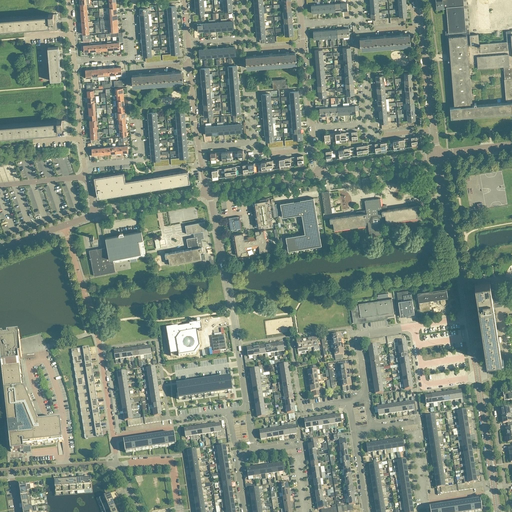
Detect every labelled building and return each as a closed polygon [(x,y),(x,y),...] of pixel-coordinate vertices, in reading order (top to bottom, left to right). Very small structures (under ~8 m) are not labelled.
[(450,107),(451,118),(511,113),(511,30),(506,32),(506,42),(480,44),(479,44),(478,34),(466,35),(465,32),(466,32),(463,0),(442,0),(443,1),(436,1),(436,9),(443,9),(446,9),(448,31),(445,31),(448,61),(451,61),(454,107),(450,107)] [(148,8),(147,8),(147,5),(142,6),(142,9),(140,9),(140,15),(148,14),(148,8)] [(57,30),(56,22),(56,14),(53,14),(48,15),(48,16),(49,16),(50,26),(49,26),(49,31),(57,30)] [(50,26),(49,16),(48,16),(0,20),(0,30),(49,26),(50,26)] [(393,36),(394,47),(411,46),(410,36),(410,34),(403,35),(403,34),(400,34),(400,35),(393,36)] [(394,47),(393,36),(386,36),(386,35),(383,36),(383,37),(376,37),(377,49),(394,47)] [(377,49),(376,37),(370,38),(369,37),(367,37),(367,38),(360,39),(360,44),(360,45),(361,50),(377,49)] [(60,64),(59,55),(59,51),(58,47),(49,48),(49,47),(48,47),(48,48),(49,64),(60,64)] [(297,63),(296,56),(296,53),(279,54),(280,66),(297,64),(297,63)] [(280,66),(279,54),(263,55),(263,67),(280,66)] [(263,67),(263,55),(246,57),(246,62),(246,63),(247,68),(263,67)] [(61,76),(60,67),(60,64),(49,64),(50,81),(61,80),(61,76)] [(183,83),(182,78),(183,78),(183,77),(182,77),(182,73),(182,72),(165,73),(166,84),(183,83)] [(166,84),(165,73),(148,74),(149,86),(166,84)] [(384,82),(384,76),(384,73),(379,73),(379,76),(376,76),(376,82),(384,82)] [(149,86),(148,74),(132,76),(133,87),(149,86)] [(328,85),(328,80),(331,80),(331,77),(328,77),(328,79),(325,79),(317,80),(317,86),(325,85),(328,85)] [(286,88),(285,79),(272,80),(273,87),(273,89),(286,88)] [(58,133),(58,130),(57,121),(57,122),(56,122),(56,123),(0,127),(0,137),(58,133)] [(358,141),(357,131),(351,132),(349,132),(349,135),(352,135),(352,141),(358,141)] [(346,142),(346,135),(349,135),(349,132),(346,132),(340,133),(341,142),(346,142)] [(330,143),(330,137),(333,136),(332,133),(330,134),(324,134),(325,143),(330,143)] [(341,142),(340,133),(335,133),(332,133),(333,136),(335,136),(336,142),(341,142)] [(418,146),(417,137),(411,138),(407,138),(408,141),(411,140),(412,147),(418,146)] [(405,148),(404,141),(408,141),(407,138),(404,139),(398,140),(400,149),(405,148)] [(400,149),(398,140),(393,140),(393,141),(389,141),(390,144),(393,143),(394,150),(400,149)] [(387,151),(386,144),(390,144),(389,141),(386,142),(380,143),(382,152),(387,151)] [(382,152),(380,143),(375,143),(375,144),(371,144),(372,147),(375,146),(375,153),(382,152)] [(368,154),(368,147),(372,147),(371,144),(368,145),(362,146),(364,155),(368,154)] [(364,155),(362,146),(356,146),(356,147),(353,147),(353,150),(357,149),(357,156),(364,155)] [(350,157),(350,150),(353,150),(353,147),(349,148),(344,149),(345,158),(350,157)] [(345,158),(344,149),(338,149),(338,150),(335,150),(335,153),(339,152),(339,159),(345,158)] [(244,159),(243,150),(237,150),(235,151),(235,154),(238,154),(238,160),(244,159)] [(332,160),(331,153),(335,153),(335,150),(331,151),(326,151),(326,161),(332,160)] [(227,161),(226,151),(221,152),(218,152),(219,155),(221,155),(222,161),(227,161)] [(233,160),(232,154),(235,154),(235,151),(232,151),(226,151),(227,161),(233,160)] [(216,161),(216,155),(219,155),(218,152),(216,152),(210,153),(211,162),(216,161)] [(304,164),(303,155),(297,156),(294,157),(294,159),(297,159),(298,165),(304,164)] [(291,167),(290,160),(294,159),(294,157),(290,158),(290,157),(284,158),(286,167),(291,167)] [(286,167),(284,158),(279,159),(275,160),(276,162),(279,162),(280,168),(286,167)] [(273,170),(272,163),(276,162),(275,160),(272,160),(266,161),(268,170),(273,170)] [(268,170),(266,161),(261,162),(257,163),(258,165),(261,165),(261,171),(268,170)] [(254,172),(254,166),(258,165),(257,163),(254,163),(248,164),(250,173),(254,172)] [(250,173),(248,164),(243,165),(239,166),(239,168),(243,168),(243,174),(250,173)] [(236,175),(236,169),(239,168),(239,166),(236,166),(235,166),(230,167),(231,176),(236,175)] [(231,176),(230,167),(224,168),(221,169),(221,171),(225,171),(225,177),(231,176)] [(218,178),(218,172),(221,171),(221,169),(217,169),(212,170),(212,179),(218,178)] [(125,181),(124,173),(114,174),(115,183),(125,181)] [(115,183),(114,174),(104,176),(105,185),(115,183)] [(190,183),(188,174),(178,176),(180,185),(190,183)] [(105,185),(104,176),(94,177),(95,186),(105,185)] [(180,185),(178,176),(168,177),(170,186),(177,185),(180,185)] [(170,186),(168,177),(159,179),(160,188),(170,186)] [(160,188),(159,179),(149,181),(150,190),(160,188)] [(150,190),(149,181),(139,182),(141,191),(150,190)] [(141,191),(139,182),(129,184),(131,193),(141,191)] [(131,193),(129,184),(120,185),(121,194),(131,193)] [(121,194),(120,185),(110,187),(111,196),(121,194)] [(111,196),(110,187),(100,189),(102,198),(111,196)] [(332,213),(329,192),(329,191),(321,192),(324,214),(332,213)] [(273,225),(269,200),(267,200),(267,198),(262,199),(262,201),(258,201),(258,199),(250,201),(251,207),(254,206),(257,227),(260,227),(273,225)] [(288,251),(321,246),(314,198),(300,200),(294,202),(294,201),(280,203),(282,218),(301,214),(305,234),(285,237),(288,251)] [(418,218),(417,214),(417,210),(419,210),(419,206),(415,206),(415,204),(408,205),(408,207),(387,210),(387,205),(381,206),(380,199),(372,200),(377,235),(385,234),(384,222),(386,222),(418,218)] [(377,235),(372,200),(365,201),(366,210),(359,211),(359,212),(356,212),(356,215),(329,218),(330,223),(333,222),(334,229),(365,225),(368,225),(370,236),(377,235)] [(241,229),(239,216),(228,218),(230,230),(234,230),(234,231),(238,230),(237,229),(241,229)] [(201,259),(200,251),(202,251),(202,247),(201,244),(203,244),(201,238),(203,238),(202,233),(201,233),(201,232),(206,231),(204,222),(201,222),(185,225),(186,234),(193,233),(194,237),(186,239),(188,247),(188,249),(165,254),(167,265),(201,259)] [(270,251),(268,238),(267,239),(265,230),(255,231),(256,236),(244,238),(243,233),(231,235),(233,244),(234,244),(236,256),(246,255),(246,250),(248,250),(248,249),(259,247),(260,252),(270,251)] [(145,252),(141,231),(124,235),(123,235),(123,234),(122,233),(121,233),(120,233),(119,234),(119,235),(119,236),(118,236),(105,238),(107,247),(98,249),(89,251),(90,258),(90,259),(91,259),(94,276),(115,272),(114,272),(113,264),(113,263),(117,262),(118,262),(122,261),(122,262),(122,261),(129,259),(136,258),(146,256),(145,254),(145,252)] [(495,297),(491,297),(489,281),(475,283),(475,284),(475,283),(487,361),(487,362),(501,359),(493,307),(502,306),(502,305),(501,305),(500,303),(502,303),(502,302),(496,302),(495,297)] [(427,301),(440,299),(440,303),(441,303),(444,306),(446,303),(445,295),(447,295),(446,288),(444,288),(417,292),(420,310),(429,309),(428,308),(427,301)] [(414,314),(411,294),(408,294),(407,291),(397,292),(400,317),(406,316),(406,317),(407,317),(409,315),(414,314)] [(394,316),(391,299),(377,301),(358,304),(359,305),(351,306),(353,324),(384,319),(386,318),(387,317),(394,316)] [(191,324),(166,328),(170,356),(170,355),(178,354),(178,356),(194,354),(199,347),(197,331),(200,331),(199,325),(200,324),(200,325),(201,325),(200,321),(196,322),(197,325),(191,326),(191,324)] [(214,336),(211,336),(214,352),(212,352),(212,355),(220,354),(220,350),(226,350),(223,328),(220,328),(221,333),(214,334),(214,336)] [(342,339),(341,334),(337,335),(336,332),(337,331),(329,332),(330,336),(332,336),(332,341),(342,339)] [(24,389),(21,355),(20,351),(19,338),(7,339),(8,342),(4,342),(3,340),(0,340),(0,358),(0,359),(2,376),(1,376),(3,391),(4,391),(5,399),(5,402),(7,401),(7,404),(6,405),(6,412),(8,412),(8,414),(7,416),(7,423),(9,423),(9,425),(8,427),(9,434),(10,434),(10,436),(9,438),(10,445),(11,444),(11,447),(10,448),(10,450),(11,452),(20,451),(20,452),(23,452),(23,453),(24,453),(24,452),(27,452),(27,453),(31,453),(30,446),(63,442),(62,436),(61,431),(60,420),(38,422),(25,391),(24,389)] [(283,352),(283,356),(285,355),(285,351),(284,351),(283,343),(277,344),(278,352),(283,352)] [(277,352),(277,357),(280,356),(279,352),(278,352),(277,344),(271,345),(272,353),(273,353),(277,352)] [(368,346),(369,352),(377,351),(377,350),(376,346),(380,346),(380,345),(380,344),(377,344),(376,344),(376,345),(374,345),(371,346),(368,346)] [(271,353),(271,357),(274,357),(273,353),(272,353),(271,345),(265,346),(266,354),(267,354),(271,353)] [(150,355),(150,359),(153,358),(152,354),(151,354),(150,346),(144,347),(145,355),(146,355),(150,355)] [(265,354),(266,358),(268,358),(267,354),(266,354),(265,346),(259,347),(260,355),(261,355),(265,354)] [(89,347),(71,350),(72,357),(90,355),(89,347)] [(144,355),(144,360),(147,359),(146,355),(145,355),(144,347),(138,348),(139,356),(140,356),(144,355)] [(259,355),(260,359),(262,359),(261,355),(260,355),(259,347),(253,348),(254,356),(255,356),(259,355)] [(138,356),(138,361),(141,360),(140,356),(139,356),(138,348),(132,349),(133,357),(134,357),(138,356)] [(253,356),(254,360),(256,360),(255,356),(254,356),(253,348),(247,349),(248,357),(253,356)] [(132,357),(132,361),(135,361),(134,357),(133,357),(132,349),(126,350),(127,358),(128,358),(132,357)] [(344,355),(343,349),(332,351),(332,353),(334,353),(335,356),(335,359),(343,358),(343,355),(344,355)] [(377,352),(381,352),(381,349),(377,350),(377,351),(369,352),(370,358),(378,357),(378,356),(377,352)] [(126,358),(126,362),(129,362),(128,358),(127,358),(126,350),(120,351),(121,359),(122,359),(126,358)] [(120,359),(121,363),(123,363),(122,359),(121,359),(120,351),(114,352),(115,360),(120,359)] [(90,355),(72,357),(74,365),(91,362),(90,355)] [(370,358),(371,364),(379,363),(379,362),(378,358),(382,358),(382,355),(378,356),(378,357),(370,358)] [(371,364),(372,370),(380,369),(380,368),(379,364),(383,364),(383,361),(379,362),(379,363),(371,364)] [(91,362),(74,365),(75,372),(92,369),(91,362)] [(349,371),(349,365),(346,366),(345,362),(338,363),(338,367),(339,367),(340,372),(349,371)] [(318,375),(317,370),(316,370),(316,366),(310,367),(310,371),(307,372),(308,377),(318,375)] [(250,370),(251,376),(259,375),(259,374),(258,370),(262,370),(262,367),(258,368),(258,369),(250,370)] [(372,370),(372,376),(381,375),(380,374),(380,370),(384,370),(384,367),(380,368),(380,369),(372,370)] [(92,369),(75,372),(76,380),(93,377),(92,369)] [(126,377),(125,373),(130,373),(129,371),(125,371),(125,372),(117,373),(118,379),(126,378),(126,377)] [(251,376),(252,382),(260,381),(260,380),(259,376),(263,375),(263,373),(259,374),(259,375),(251,376)] [(372,376),(373,382),(381,381),(381,380),(381,376),(385,376),(384,373),(380,374),(381,375),(372,376)] [(127,383),(126,379),(131,379),(130,376),(126,377),(126,378),(118,379),(119,385),(127,384),(127,383)] [(93,377),(76,380),(77,387),(94,384),(93,377)] [(183,385),(177,386),(178,396),(179,400),(204,396),(227,392),(232,392),(232,389),(231,387),(231,386),(231,383),(230,381),(230,380),(230,378),(218,380),(218,381),(199,384),(183,387),(183,385)] [(252,382),(253,388),(261,387),(261,386),(260,382),(264,381),(264,379),(260,380),(260,381),(252,382)] [(373,382),(374,388),(382,387),(382,386),(382,382),(386,381),(386,380),(385,379),(381,380),(381,381),(373,382)] [(352,386),(351,381),(342,382),(343,392),(350,391),(350,386),(352,386)] [(128,389),(127,385),(131,385),(131,382),(127,383),(127,384),(119,385),(120,391),(128,390),(128,389)] [(94,384),(77,387),(78,394),(95,392),(94,384)] [(253,388),(254,394),(262,393),(262,392),(261,388),(265,387),(265,385),(261,386),(261,387),(253,388)] [(374,388),(375,394),(383,393),(383,388),(387,387),(386,386),(386,385),(382,386),(382,387),(374,388)] [(320,391),(319,386),(310,387),(310,392),(313,392),(313,397),(320,396),(319,391),(320,391)] [(129,395),(128,391),(132,391),(132,388),(128,389),(128,390),(120,391),(121,397),(129,396),(129,395)] [(254,394),(255,400),(263,399),(262,397),(262,394),(266,393),(266,391),(262,392),(262,393),(254,394)] [(461,399),(461,404),(464,403),(463,399),(462,399),(461,391),(455,392),(456,400),(457,400),(461,399)] [(95,392),(78,394),(79,402),(97,399),(95,392)] [(455,400),(455,405),(458,404),(457,400),(456,400),(455,392),(449,393),(450,401),(451,401),(455,400)] [(449,401),(449,405),(452,405),(451,401),(450,401),(449,393),(443,394),(444,402),(445,402),(449,401)] [(510,405),(511,404),(511,393),(503,394),(504,403),(504,402),(511,400),(511,404),(510,405)] [(130,401),(129,397),(133,397),(133,394),(129,395),(129,396),(121,397),(122,403),(130,402),(130,401)] [(443,402),(443,406),(446,406),(445,402),(444,402),(443,394),(437,395),(438,403),(439,403),(443,402)] [(437,403),(437,407),(440,407),(439,403),(438,403),(437,395),(431,396),(432,404),(433,404),(437,403)] [(431,404),(431,408),(434,408),(433,404),(432,404),(431,396),(425,396),(426,405),(431,404)] [(255,400),(256,406),(264,405),(263,404),(263,400),(267,399),(267,397),(262,397),(263,399),(255,400)] [(97,399),(79,402),(80,409),(98,407),(97,399)] [(131,407),(130,403),(134,402),(134,401),(134,400),(130,401),(130,402),(122,403),(123,409),(131,408),(131,407)] [(256,406),(257,412),(264,411),(264,410),(264,406),(268,405),(267,403),(263,404),(264,405),(256,406)] [(131,413),(131,409),(135,408),(135,406),(131,407),(131,408),(123,409),(124,415),(132,414),(131,413)] [(98,407),(80,409),(82,417),(99,414),(98,407)] [(501,410),(502,416),(511,415),(511,414),(511,408),(510,408),(501,410)] [(257,412),(257,418),(265,417),(265,412),(269,411),(268,409),(264,410),(264,411),(257,412)] [(133,420),(132,415),(136,414),(136,412),(131,413),(132,414),(124,415),(124,421),(127,420),(130,420),(133,420)] [(99,414),(82,417),(83,424),(100,421),(99,414)] [(426,416),(427,423),(435,421),(435,420),(434,417),(439,416),(438,414),(434,414),(434,415),(426,416)] [(340,423),(341,427),(343,427),(342,423),(341,423),(340,415),(334,416),(335,424),(336,424),(340,423)] [(511,422),(511,415),(502,416),(503,423),(511,422)] [(334,424),(335,428),(337,428),(336,424),(335,424),(334,416),(328,417),(329,425),(330,425),(334,424)] [(328,425),(329,429),(331,429),(330,425),(329,425),(328,417),(322,418),(323,426),(324,426),(328,425)] [(322,426),(323,430),(325,430),(324,426),(323,426),(322,418),(316,419),(317,427),(318,427),(322,426)] [(316,427),(317,431),(319,431),(318,427),(317,427),(316,419),(310,420),(311,428),(313,428),(316,427)] [(310,428),(311,432),(313,432),(313,428),(311,428),(310,420),(304,421),(305,429),(310,428)] [(427,423),(428,428),(436,427),(436,426),(440,426),(439,420),(435,420),(435,421),(427,423)] [(100,421),(83,424),(84,432),(101,429),(100,421)] [(220,432),(221,436),(223,436),(222,432),(221,432),(220,424),(214,425),(215,433),(216,433),(220,432)] [(214,433),(215,437),(217,437),(216,433),(215,433),(214,425),(208,426),(209,434),(210,434),(214,433)] [(208,434),(209,438),(211,438),(210,434),(209,434),(208,426),(202,427),(203,435),(204,434),(208,434)] [(428,428),(429,434),(437,433),(437,432),(436,429),(440,428),(440,426),(436,426),(436,427),(428,428)] [(196,436),(197,440),(199,439),(198,435),(197,436),(196,427),(190,428),(191,436),(192,436),(196,436)] [(202,435),(203,439),(205,439),(204,434),(203,435),(202,427),(196,427),(197,436),(198,435),(202,435)] [(190,437),(191,441),(193,440),(192,436),(191,436),(190,428),(184,429),(185,437),(190,437)] [(101,429),(84,432),(85,439),(102,436),(101,429)] [(438,439),(438,438),(437,434),(441,434),(441,432),(437,432),(437,433),(429,434),(430,440),(438,439)] [(176,445),(175,440),(175,439),(174,434),(157,436),(159,448),(166,447),(168,446),(176,445)] [(346,445),(346,439),(343,440),(342,435),(332,436),(333,442),(339,441),(340,446),(346,445)] [(159,448),(157,436),(140,439),(142,450),(149,449),(152,449),(159,448)] [(430,440),(431,446),(439,445),(438,444),(443,444),(444,443),(443,437),(442,437),(438,438),(438,439),(430,440)] [(142,450),(140,439),(124,441),(125,453),(132,452),(135,451),(142,450)] [(310,440),(311,445),(308,445),(309,451),(316,450),(318,450),(317,444),(319,444),(318,439),(310,440)] [(396,449),(397,453),(399,453),(398,448),(397,448),(396,440),(390,441),(391,449),(392,449),(396,449)] [(402,448),(403,452),(405,452),(404,447),(403,447),(402,440),(396,440),(397,448),(398,448),(402,448)] [(390,450),(391,454),(393,453),(392,449),(391,449),(390,441),(384,442),(385,450),(386,450),(390,450)] [(384,450),(385,455),(387,454),(386,450),(385,450),(384,442),(378,443),(380,451),(381,451),(384,450)] [(378,451),(379,456),(381,455),(381,451),(380,451),(378,443),(372,444),(374,452),(375,452),(378,451)] [(372,452),(373,456),(375,456),(375,452),(374,452),(372,444),(366,445),(367,453),(372,452)] [(431,446),(431,452),(439,451),(439,450),(439,446),(443,446),(443,444),(438,444),(439,445),(431,446)] [(188,451),(188,457),(196,456),(196,455),(196,452),(200,451),(200,449),(195,449),(195,450),(188,451)] [(431,452),(432,458),(440,457),(440,456),(440,452),(444,452),(443,449),(439,450),(439,451),(431,452)] [(188,457),(189,463),(197,462),(197,461),(197,458),(201,457),(200,455),(196,455),(196,456),(188,457)] [(432,458),(433,464),(441,463),(441,462),(440,458),(445,458),(444,455),(440,456),(440,457),(432,458)] [(189,463),(190,469),(198,468),(198,467),(198,464),(202,463),(201,461),(197,461),(197,462),(189,463)] [(433,464),(434,470),(442,469),(442,468),(441,464),(446,464),(445,461),(441,462),(441,463),(433,464)] [(369,465),(370,471),(378,470),(378,469),(377,466),(382,465),(381,463),(377,463),(377,464),(369,465)] [(283,472),(283,476),(286,476),(285,471),(284,472),(283,464),(277,465),(278,473),(279,473),(283,472)] [(277,476),(277,477),(280,477),(279,473),(278,473),(277,465),(271,466),(272,474),(273,474),(273,476),(277,476)] [(265,475),(265,479),(268,479),(267,474),(266,474),(265,466),(259,467),(260,475),(261,475),(265,475)] [(271,474),(271,478),(274,478),(273,476),(273,474),(272,474),(271,466),(265,466),(266,474),(267,474),(271,474)] [(190,469),(191,475),(199,474),(199,473),(198,469),(203,469),(202,467),(198,467),(198,468),(190,469)] [(259,475),(260,480),(262,479),(261,475),(260,475),(259,467),(253,468),(254,476),(255,476),(259,475)] [(434,470),(435,476),(443,475),(443,474),(447,473),(446,467),(442,468),(442,469),(434,470)] [(253,476),(254,480),(256,480),(255,476),(254,476),(253,468),(247,469),(248,477),(253,476)] [(370,471),(371,477),(379,476),(379,475),(378,471),(383,471),(382,469),(378,469),(378,470),(370,471)] [(191,475),(192,481),(200,480),(200,479),(199,475),(203,475),(203,473),(199,473),(199,474),(191,475)] [(435,476),(436,482),(444,481),(444,480),(443,476),(447,475),(447,473),(443,474),(443,475),(435,476)] [(371,477),(372,483),(380,482),(380,481),(379,477),(383,477),(383,474),(379,475),(379,476),(371,477)] [(91,478),(83,479),(84,490),(84,493),(92,493),(92,490),(91,478)] [(192,481),(193,487),(201,486),(201,485),(200,481),(204,481),(204,478),(200,479),(200,480),(192,481)] [(76,479),(69,480),(70,491),(77,491),(76,479)] [(83,479),(76,479),(77,491),(77,494),(84,493),(84,490),(83,479)] [(436,482),(437,488),(441,487),(444,487),(445,487),(444,482),(448,481),(448,479),(444,480),(444,481),(436,482)] [(62,480),(54,481),(55,493),(63,492),(62,480)] [(69,480),(62,480),(63,492),(70,491),(69,480)] [(372,483),(373,489),(381,488),(381,487),(380,483),(384,483),(384,480),(380,481),(380,482),(372,483)] [(193,487),(194,493),(202,492),(202,491),(201,487),(205,487),(205,484),(201,485),(201,486),(193,487)] [(259,494),(259,493),(258,490),(266,489),(265,486),(262,487),(258,487),(258,488),(250,490),(251,496),(259,494)] [(373,489),(374,495),(382,494),(382,493),(381,489),(385,489),(385,486),(381,487),(381,488),(373,489)] [(194,493),(195,499),(203,498),(203,497),(202,493),(206,492),(206,490),(202,491),(202,492),(194,493)] [(374,495),(375,501),(383,500),(383,499),(382,495),(386,495),(386,492),(382,493),(382,494),(374,495)] [(251,496),(252,502),(260,500),(260,499),(259,496),(263,495),(263,493),(261,493),(259,493),(259,494),(251,496)] [(113,500),(110,494),(99,498),(102,505),(113,500)] [(195,499),(196,505),(204,504),(203,503),(203,499),(207,498),(207,496),(203,497),(203,498),(195,499)] [(375,501),(376,507),(384,506),(383,505),(383,501),(387,501),(387,498),(383,499),(383,500),(375,501)] [(252,502),(253,508),(261,506),(261,505),(260,502),(264,501),(264,499),(260,499),(260,500),(252,502)] [(116,507),(113,500),(102,505),(105,511),(116,507)] [(481,510),(481,507),(481,506),(480,500),(463,503),(464,511),(480,511),(482,511),(481,510)] [(196,505),(196,511),(205,510),(204,509),(204,505),(208,504),(208,502),(203,503),(204,504),(196,505)] [(464,511),(463,503),(447,505),(447,511),(464,511)]
